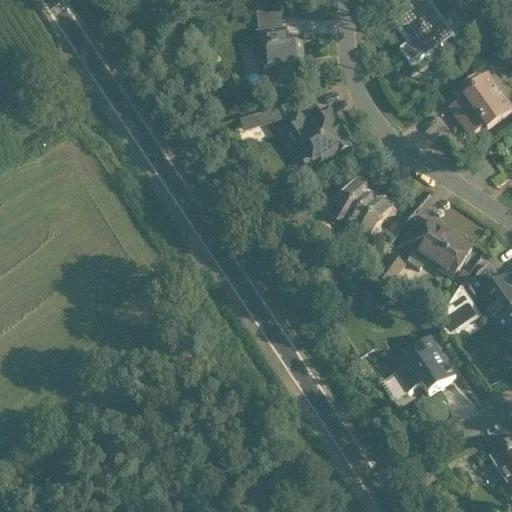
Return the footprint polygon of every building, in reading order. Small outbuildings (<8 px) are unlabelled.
[(441,20),(434,11),(426,0),(415,0),(389,19),(408,46),(400,52),(411,68),(466,30),(453,12),(441,20)] [(287,33),(267,36),(259,37),(263,71),(276,69),(278,83),(289,81),(304,79),(300,46),(289,47),(287,33)] [(475,62),(485,55),(479,46),(469,53),(475,62)] [(487,132),(504,121),(511,114),(511,113),(488,80),(479,87),(475,82),(454,97),(460,105),(450,112),(469,138),(484,128),(487,132)] [(278,110),(264,115),(268,128),(283,123),(278,110)] [(307,176),(317,170),(330,161),(347,150),(334,130),(338,128),(334,121),(323,123),(320,118),(311,124),(314,128),(308,132),(298,117),(277,131),(307,176)] [(347,232),(355,231),(356,239),(365,247),(387,219),(396,218),(393,200),(385,202),(377,203),(376,196),(381,190),(380,189),(375,195),(367,196),(366,188),(357,180),(345,196),(328,217),(338,225),(346,224),(347,232)] [(433,223),(422,240),(414,253),(454,279),(461,268),(472,251),(446,234),(447,232),(433,223)] [(393,258),(378,278),(391,288),(406,268),(393,258)] [(479,275),(469,290),(477,301),(504,340),(505,340),(510,347),(511,345),(511,277),(502,284),(501,285),(494,274),(490,268),(479,275)] [(339,280),(349,287),(356,278),(346,271),(339,280)] [(463,272),(455,283),(462,288),(469,276),(463,272)] [(365,298),(367,312),(380,310),(378,296),(365,298)] [(447,344),(457,337),(443,317),(436,328),(447,344)] [(429,399),(456,382),(430,341),(415,351),(421,361),(396,378),(409,398),(422,389),(429,399)] [(511,444),(490,460),(509,488),(502,493),(510,504),(511,502),(511,444)] [(425,490),(437,482),(431,474),(419,482),(425,490)]
